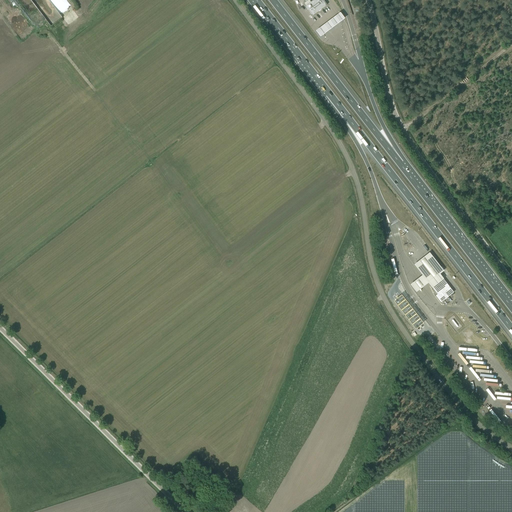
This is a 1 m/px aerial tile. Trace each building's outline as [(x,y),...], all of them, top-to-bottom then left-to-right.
[(327,5),(323,0),(313,0),(306,6),(313,15),(327,5)] [(340,14),(315,32),(320,38),(345,20),(340,14)] [(410,282),(416,290),(429,281),(433,286),(443,278),(444,277),(440,272),(444,268),(430,250),(414,262),(423,273),(410,282)] [(453,292),(443,278),(433,286),(432,287),(437,294),(436,296),(441,302),(453,292)] [(401,308),(416,327),(424,321),(409,302),(401,308)]
